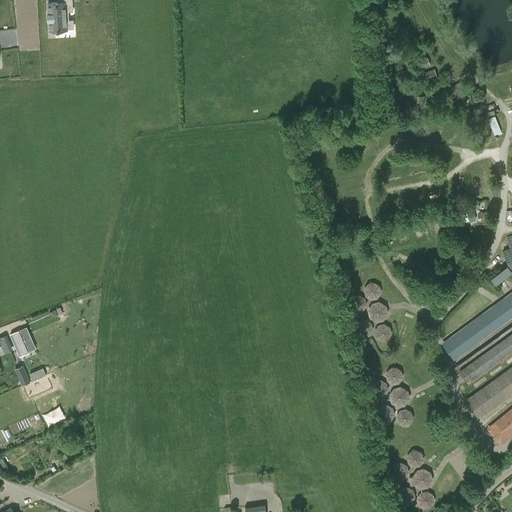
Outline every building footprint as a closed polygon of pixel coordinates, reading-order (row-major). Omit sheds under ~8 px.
[(48,13),(47,13),(48,17),(49,17),(49,30),(67,30),(67,29),(66,3),(70,3),(69,0),(58,0),(59,2),(48,3),(48,13)] [(422,65),(429,63),(427,56),(420,58),(422,65)] [(428,78),(437,75),(434,68),(425,71),(428,78)] [(460,82),(445,92),(452,102),(455,107),(459,105),(461,108),(468,103),(463,95),(467,93),(460,82)] [(488,119),(494,135),(501,132),(495,116),(488,119)] [(475,219),(473,208),(478,207),(478,203),(457,206),(459,221),(475,219)] [(409,226),(411,237),(422,236),(420,225),(409,226)] [(511,234),(506,237),(510,247),(502,251),(511,273),(511,272),(511,234)] [(394,255),(391,260),(406,268),(409,263),(394,255)] [(499,271),(492,277),(498,284),(505,278),(499,271)] [(365,296),(371,299),(378,298),(381,292),(379,285),(374,282),(367,284),(364,290),(365,296)] [(427,288),(421,301),(435,307),(440,294),(427,288)] [(511,291),(442,343),(454,360),(511,317),(511,291)] [(363,311),(367,305),(365,298),(359,295),(352,296),(349,302),(350,309),(356,313),(363,311)] [(384,319),(387,313),(385,305),(379,302),(372,304),(368,310),(370,317),(376,321),(384,319)] [(371,330),(370,324),(365,320),(359,321),(355,326),(356,332),(361,336),(367,335),(371,330)] [(378,325),(375,331),(376,338),(382,341),(389,340),(392,334),(391,327),(385,324),(378,325)] [(35,348),(27,328),(10,335),(19,355),(35,348)] [(511,332),(459,371),(469,385),(511,352),(511,332)] [(13,350),(7,334),(0,337),(0,342),(5,353),(5,354),(13,350)] [(22,385),(30,382),(23,365),(14,369),(22,385)] [(400,382),(403,376),(402,370),(396,366),(389,368),(386,374),(388,380),(394,384),(400,382)] [(32,379),(46,374),(43,367),(29,372),(32,379)] [(511,367),(466,400),(478,417),(511,392),(511,367)] [(387,389),(386,383),(380,379),(373,381),(370,387),(372,393),(377,397),(384,395),(387,389)] [(405,405),(409,399),(407,391),(401,387),(393,389),(389,396),(391,403),(398,407),(405,405)] [(394,415),(392,408),(386,405),(380,406),(376,412),(378,419),(384,422),(390,420),(394,415)] [(404,426),(410,425),(414,419),(412,412),(406,409),(400,411),(396,417),(398,423),(404,426)] [(511,411),(492,427),(501,438),(511,429),(511,411)] [(409,464),(414,467),(421,465),(424,460),(422,453),(417,450),(410,452),(407,457),(409,464)] [(394,465),(391,470),(393,477),(398,480),(405,478),(408,473),(406,466),(401,463),(394,465)] [(411,486),(414,485),(421,489),(429,487),(432,481),(430,473),(424,469),(416,471),(412,478),(409,479),(411,486)] [(416,497),(414,490),(408,487),(402,489),(399,494),(400,501),(406,504),(412,502),(416,497)] [(434,501),(433,495),(427,491),(421,493),(417,499),(419,505),(425,508),(431,507),(434,501)]
